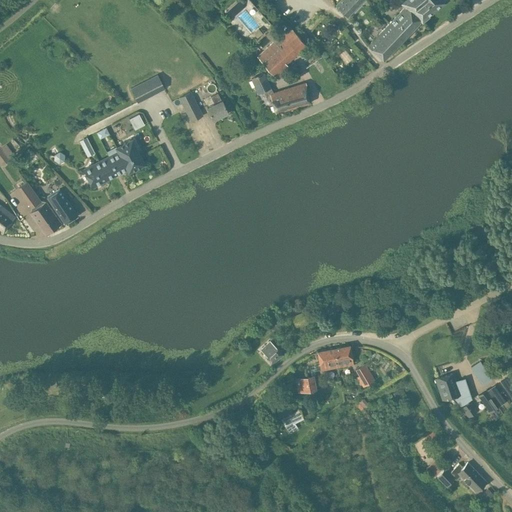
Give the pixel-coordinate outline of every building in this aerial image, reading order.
[(232,0),(224,10),(233,19),(245,6),(239,0),(232,0)] [(364,0),(341,0),(336,6),(348,17),(364,0)] [(405,6),(406,5),(421,19),(442,2),(440,0),(406,0),(403,3),(405,6)] [(406,5),(405,6),(401,10),(399,13),(368,45),(383,59),(421,19),(406,5)] [(265,33),(273,42),(256,56),(277,79),(290,68),(286,64),(307,45),(290,27),(281,36),(272,26),(265,33)] [(324,50),(311,39),(308,42),(321,54),(324,50)] [(338,54),(345,63),(352,58),(345,48),(338,54)] [(273,93),(263,73),(251,79),(258,93),(263,90),(267,99),(271,97),(275,113),(310,102),(305,83),(273,93)] [(157,74),(129,87),(136,102),(164,88),(157,74)] [(179,98),(191,122),(203,116),(191,92),(179,98)] [(221,100),(217,93),(211,96),(214,103),(207,107),(213,120),(228,112),(222,100),(221,100)] [(139,113),(129,118),(132,123),(141,118),(139,113)] [(82,138),(90,154),(95,152),(87,136),(82,138)] [(118,151),(123,162),(139,154),(132,139),(116,147),(118,151)] [(0,146),(0,160),(2,164),(11,158),(2,145),(0,146)] [(64,160),(64,153),(59,150),(54,153),(53,159),(59,163),(64,160)] [(109,156),(118,174),(127,169),(123,162),(118,151),(109,156)] [(127,169),(128,172),(144,164),(139,154),(123,162),(127,169)] [(118,174),(109,156),(99,161),(108,179),(118,174)] [(99,161),(83,169),(93,187),(108,179),(99,161)] [(41,200),(27,180),(17,188),(31,207),(30,212),(45,234),(61,223),(45,201),(41,200)] [(77,215),(59,189),(47,196),(64,221),(77,215)] [(0,229),(3,231),(14,216),(0,204),(0,229)] [(304,317),(294,322),(296,327),(306,323),(304,317)] [(283,355),(270,341),(260,349),(265,355),(272,364),(283,355)] [(333,348),(337,366),(337,367),(353,364),(350,345),(333,348)] [(337,366),(333,348),(317,351),(319,364),(310,366),(312,375),(295,378),(298,392),(316,388),(315,382),(317,381),(315,370),(321,369),(321,370),(337,366)] [(471,365),(481,385),(492,379),(482,359),(471,365)] [(375,379),(365,363),(355,369),(359,376),(357,377),(363,387),(375,379)] [(442,401),(454,397),(460,406),(461,406),(462,407),(461,407),(468,417),(477,410),(470,401),(469,401),(468,400),(472,398),(469,391),(470,390),(468,383),(467,384),(465,380),(457,383),(453,373),(435,379),(442,401)] [(511,378),(510,375),(500,381),(511,399),(511,378)] [(397,400),(405,395),(401,388),(393,393),(397,400)] [(490,395),(486,390),(478,396),(495,419),(503,414),(498,407),(490,395)] [(490,395),(498,407),(505,401),(497,390),(490,395)] [(359,403),(364,409),(369,405),(363,399),(359,403)] [(285,426),(302,416),(299,409),(281,419),(285,426)] [(443,469),(434,461),(426,469),(435,477),(436,475),(446,485),(455,476),(457,479),(461,475),(476,491),(486,481),(468,462),(463,467),(458,463),(450,471),(445,466),(443,469)] [(487,489),(482,495),(488,501),(493,495),(487,489)]
